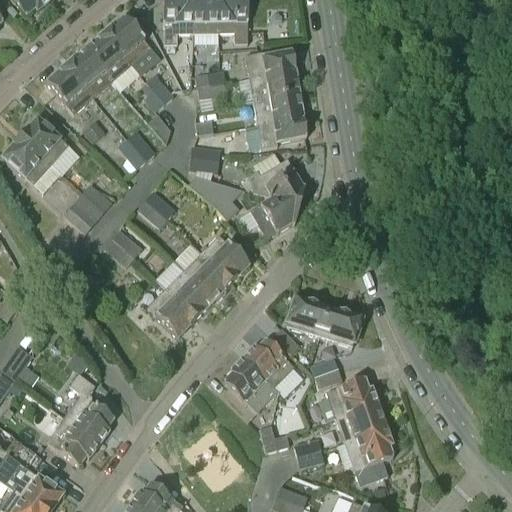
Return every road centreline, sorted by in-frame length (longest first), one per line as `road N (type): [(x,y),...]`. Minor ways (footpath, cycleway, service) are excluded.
road 1 (residential): [(87,511),(139,436),(299,254),(366,208)]
road 2 (residential): [(489,469),(446,419),(366,208)]
road 3 (residential): [(366,208),(323,0)]
road 4 (residential): [(0,94),(104,0)]
